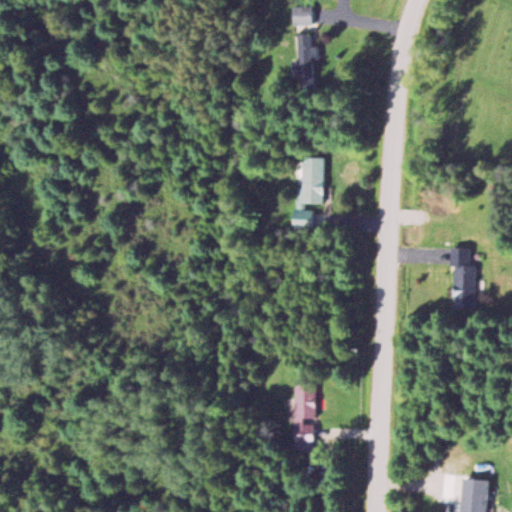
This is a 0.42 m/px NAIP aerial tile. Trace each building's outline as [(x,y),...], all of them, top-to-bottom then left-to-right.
[(294,23),(316,23),(316,5),(294,5),(294,23)] [(327,203),(328,155),(299,154),(296,227),(316,228),(317,202),(327,203)] [(450,305),(477,307),(480,264),(473,264),(474,246),(454,245),(450,305)] [(296,441),(318,441),(318,382),(296,382),(296,441)] [(491,511),(493,478),(463,476),(461,511),(491,511)]
